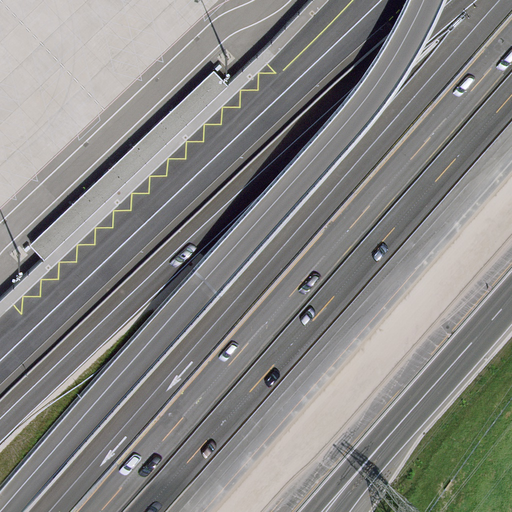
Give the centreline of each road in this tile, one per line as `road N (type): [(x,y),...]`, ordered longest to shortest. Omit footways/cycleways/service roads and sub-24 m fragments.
road 1 (primary): [(506,0),(52,511)]
road 2 (primary): [(427,0),(361,109),(7,511)]
road 3 (motorway): [(462,0),(0,428)]
road 4 (motorway): [(511,97),(145,511)]
road 5 (secondary): [(0,361),(380,0)]
road 6 (motorway): [(223,511),(511,184)]
road 7 (motorway): [(388,438),(511,298)]
